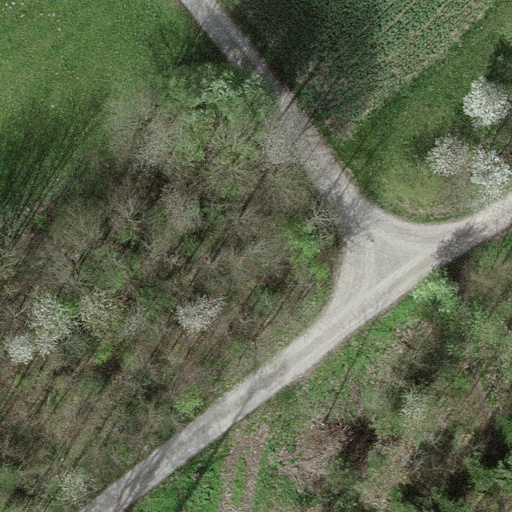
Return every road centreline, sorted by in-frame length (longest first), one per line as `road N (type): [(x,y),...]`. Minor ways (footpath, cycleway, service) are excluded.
road 1 (track): [(100,511),(511,195)]
road 2 (track): [(153,0),(361,305)]
